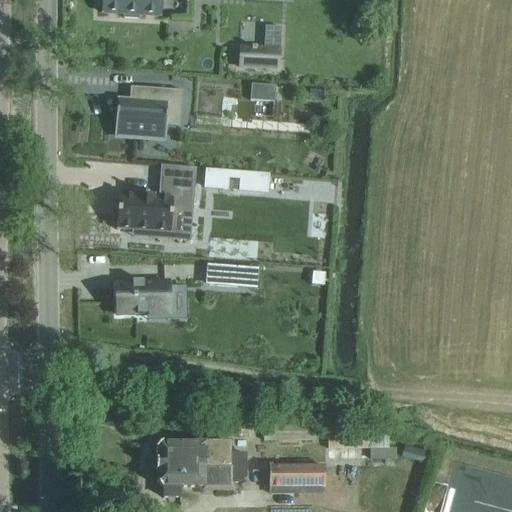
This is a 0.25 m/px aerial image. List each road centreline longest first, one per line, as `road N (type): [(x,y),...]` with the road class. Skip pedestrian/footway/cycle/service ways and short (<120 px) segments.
road 1 (tertiary): [(48,382),(45,0)]
road 2 (tertiary): [(49,511),(48,382)]
